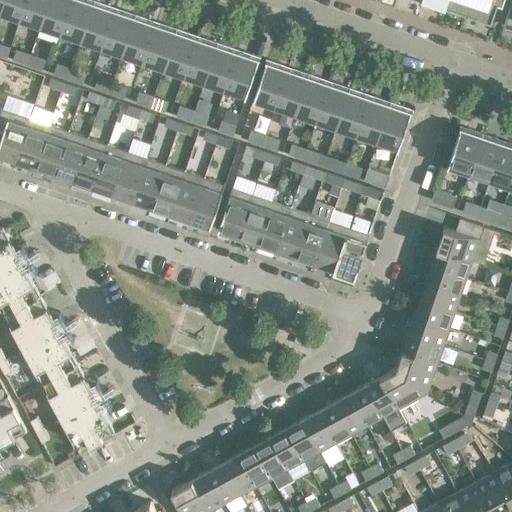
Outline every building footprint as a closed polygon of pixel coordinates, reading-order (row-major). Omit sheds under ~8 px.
[(25,0),(2,0),(0,8),(0,10),(20,17),(25,0)] [(48,0),(25,0),(20,17),(40,24),(48,0)] [(71,0),(48,0),(40,24),(61,31),(71,0)] [(94,0),(93,0),(71,0),(61,31),(81,38),(94,0)] [(115,7),(94,0),(81,38),(102,45),(115,7)] [(446,0),(445,5),(468,12),(471,0),(446,0)] [(503,0),(471,0),(468,12),(491,21),(498,2),(502,4),(503,0)] [(135,14),(115,7),(102,45),(122,52),(135,14)] [(156,21),(135,14),(122,52),(143,59),(156,21)] [(176,28),(156,21),(143,59),(163,66),(176,28)] [(197,35),(176,28),(163,66),(184,73),(197,35)] [(217,42),(197,35),(184,73),(204,80),(217,42)] [(238,49),(217,42),(204,80),(225,87),(238,49)] [(0,43),(0,54),(7,57),(10,47),(0,43)] [(15,49),(13,58),(27,63),(30,54),(15,49)] [(259,57),(238,49),(225,87),(245,94),(244,97),(245,97),(259,57)] [(45,59),(30,54),(27,63),(42,69),(45,59)] [(288,67),(267,59),(253,100),(254,100),(255,97),(275,104),(288,67)] [(57,63),(53,72),(68,77),(71,68),(57,63)] [(309,74),(288,67),(275,104),(296,111),(309,74)] [(86,73),(71,68),(68,77),(83,83),(86,73)] [(329,81),(309,74),(296,111),(316,118),(329,81)] [(64,81),(51,77),(48,85),(61,90),(64,81)] [(98,77),(94,86),(109,92),(112,82),(98,77)] [(77,86),(64,81),(61,90),(75,94),(77,86)] [(350,88),(329,81),(316,118),(337,125),(350,88)] [(127,87),(112,82),(109,92),(124,97),(127,87)] [(370,95),(350,88),(337,125),(357,132),(370,95)] [(103,94),(89,90),(87,99),(100,103),(103,94)] [(138,91),(135,101),(150,106),(153,96),(138,91)] [(116,99),(103,94),(100,103),(113,108),(116,99)] [(391,102),(370,95),(357,132),(378,139),(391,102)] [(168,101),(153,96),(150,106),(165,111),(168,101)] [(412,109),(391,102),(378,139),(398,146),(397,149),(398,149),(412,109)] [(142,108),(129,103),(126,112),(139,116),(142,108)] [(0,154),(16,160),(30,117),(2,108),(2,105),(1,105),(0,111),(0,112),(0,137),(1,138),(0,139),(0,154)] [(179,105),(176,114),(191,120),(194,110),(179,105)] [(155,112),(142,108),(139,116),(152,121),(155,112)] [(209,115),(194,110),(191,120),(206,125),(209,115)] [(181,121),(167,116),(164,125),(178,130),(181,121)] [(50,124),(30,117),(16,160),(35,166),(50,124)] [(221,119),(218,129),(233,134),(236,124),(221,119)] [(194,125),(181,121),(178,130),(191,134),(194,125)] [(69,130),(50,124),(35,166),(55,173),(69,130)] [(449,164),(470,171),(483,133),(461,126),(447,166),(448,167),(449,164)] [(219,134),(206,129),(203,138),(216,143),(219,134)] [(250,129),(247,139),(262,144),(265,134),(250,129)] [(88,137),(69,130),(55,173),(74,179),(88,137)] [(503,140),(483,133),(470,171),(490,178),(503,140)] [(232,139),(219,134),(216,143),(230,147),(232,139)] [(280,139),(265,134),(262,144),(277,149),(280,139)] [(108,144),(88,137),(74,179),(93,186),(108,144)] [(511,180),(511,143),(503,140),(490,178),(511,185),(511,180)] [(291,143),(288,153),(303,158),(306,148),(291,143)] [(128,150),(108,144),(93,186),(113,193),(128,150)] [(267,151),(254,146),(251,155),(264,159),(267,151)] [(321,153),(306,148),(303,158),(318,163),(321,153)] [(147,157),(128,150),(113,193),(132,199),(147,157)] [(281,155),(267,151),(264,159),(278,164),(281,155)] [(166,164),(147,157),(132,199),(152,206),(166,164)] [(332,157),(329,167),(344,172),(347,162),(332,157)] [(306,164),(293,159),(290,168),(303,172),(306,164)] [(362,167),(347,162),(344,172),(358,177),(362,167)] [(185,170),(166,164),(152,206),(171,213),(185,170)] [(319,168),(306,164),(303,172),(316,177),(319,168)] [(368,167),(364,179),(386,186),(390,174),(368,167)] [(205,177),(185,170),(171,213),(190,219),(205,177)] [(345,177),(331,172),(328,181),(342,186),(345,177)] [(224,183),(205,177),(190,219),(209,226),(210,227),(225,183),(224,183)] [(358,182),(345,177),(342,186),(355,190),(358,182)] [(234,186),(233,186),(218,229),(219,230),(219,229),(238,236),(253,193),(234,187),(234,186)] [(384,190),(371,186),(368,195),(381,199),(384,190)] [(457,195),(435,188),(431,200),(453,207),(457,195)] [(272,200),(253,193),(238,236),(258,242),(272,200)] [(291,206),(272,200),(258,242),(277,249),(291,206)] [(466,201),(462,210),(477,215),(480,206),(466,201)] [(311,213),(291,206),(277,249),(296,255),(311,213)] [(486,208),(483,217),(498,222),(501,213),(486,208)] [(330,220),(311,213),(296,255),(316,262),(330,220)] [(511,216),(501,213),(498,222),(511,227),(511,216)] [(496,229),(460,217),(456,229),(445,226),(437,247),(473,259),(484,263),(496,229)] [(349,226),(330,220),(316,262),(335,269),(349,226)] [(369,233),(349,226),(335,269),(355,275),(369,233)] [(0,228),(0,306),(5,315),(40,296),(27,273),(35,268),(37,271),(31,259),(40,254),(38,250),(29,255),(22,243),(22,244),(23,247),(15,251),(2,227),(0,228)] [(473,259),(437,247),(432,264),(467,276),(473,259)] [(467,276),(432,264),(426,281),(461,293),(467,276)] [(461,293),(426,281),(420,298),(455,310),(461,293)] [(53,319),(40,296),(5,315),(42,383),(77,364),(65,341),(72,337),(74,339),(75,339),(68,327),(78,322),(77,320),(75,318),(66,323),(60,312),(59,312),(60,315),(53,319)] [(455,310),(420,298),(414,315),(449,327),(455,310)] [(449,327),(414,315),(408,332),(444,344),(449,327)] [(500,315),(497,325),(506,328),(509,318),(500,315)] [(506,328),(497,325),(494,334),(503,337),(506,328)] [(444,344),(408,332),(403,349),(438,361),(444,344)] [(438,361),(403,349),(397,366),(427,392),(438,361)] [(489,349),(486,359),(495,362),(498,352),(489,349)] [(511,359),(511,351),(505,349),(501,361),(510,364),(511,359)] [(12,370),(6,359),(0,362),(0,365),(5,374),(12,370)] [(495,362),(486,359),(482,368),(491,371),(495,362)] [(510,364),(501,361),(497,372),(506,375),(510,364)] [(90,387),(77,364),(42,383),(80,452),(115,433),(102,409),(110,405),(111,408),(112,407),(105,395),(115,390),(113,386),(103,392),(97,380),(96,380),(98,383),(90,387)] [(427,392),(397,366),(381,374),(399,407),(427,392)] [(399,407),(381,374),(366,383),(383,416),(399,407)] [(383,416),(366,383),(350,392),(368,424),(383,416)] [(473,388),(468,401),(477,404),(482,391),(473,388)] [(500,393),(491,390),(487,402),(496,405),(500,393)] [(368,424),(350,392),(334,400),(352,433),(368,424)] [(7,396),(0,399),(0,468),(4,467),(0,460),(0,456),(10,451),(10,450),(7,452),(3,444),(27,431),(7,396)] [(352,433),(334,400),(318,409),(336,442),(352,433)] [(477,404),(468,401),(464,415),(472,422),(474,414),(477,404)] [(496,405),(487,402),(483,413),(493,416),(496,405)] [(336,442),(318,409),(302,418),(320,450),(336,442)] [(472,422),(464,415),(451,422),(455,431),(465,425),(472,422)] [(37,416),(30,420),(36,431),(43,427),(37,416)] [(320,450),(302,418),(287,426),(304,459),(320,450)] [(455,431),(451,422),(439,429),(444,437),(455,431)] [(304,459),(287,426),(271,435),(288,468),(304,459)] [(49,438),(43,427),(36,431),(42,442),(49,438)] [(468,441),(464,433),(453,439),(458,447),(468,441)] [(288,468),(271,435),(254,444),(272,476),(288,468)] [(458,447),(453,439),(443,445),(447,453),(458,447)] [(272,476),(254,444),(239,452),(257,485),(272,476)] [(410,444),(402,449),(406,458),(415,453),(410,444)] [(406,458),(402,449),(393,454),(397,462),(406,458)] [(257,485),(239,452),(223,461),(241,494),(257,485)] [(430,462),(426,454),(415,459),(420,468),(430,462)] [(420,468),(415,459),(405,465),(409,474),(420,468)] [(241,494),(223,461),(207,470),(225,502),(241,494)] [(511,461),(495,470),(511,501),(511,461)] [(379,462),(370,466),(375,475),(383,470),(379,462)] [(375,475),(370,466),(361,471),(366,480),(375,475)] [(225,502),(207,470),(191,478),(209,511),(225,502)] [(496,511),(511,503),(511,501),(495,470),(476,481),(493,511),(496,511)] [(393,483),(388,474),(377,480),(382,489),(393,483)] [(207,511),(209,511),(191,478),(171,489),(183,511),(207,511)] [(347,479),(339,484),(343,492),(352,487),(347,479)] [(382,489),(377,480),(367,486),(372,494),(382,489)] [(493,511),(476,481),(457,491),(468,511),(493,511)] [(343,492),(339,484),(330,488),(334,497),(343,492)] [(468,511),(457,491),(438,501),(444,511),(468,511)] [(354,504),(349,495),(339,501),(344,510),(354,504)] [(315,496),(307,501),(311,510),(320,505),(315,496)] [(156,511),(150,501),(131,511),(130,511),(156,511)] [(306,511),(311,510),(307,501),(298,506),(301,511),(306,511)] [(339,511),(344,510),(339,501),(328,507),(331,511),(339,511)] [(444,511),(438,501),(419,511),(444,511)]
